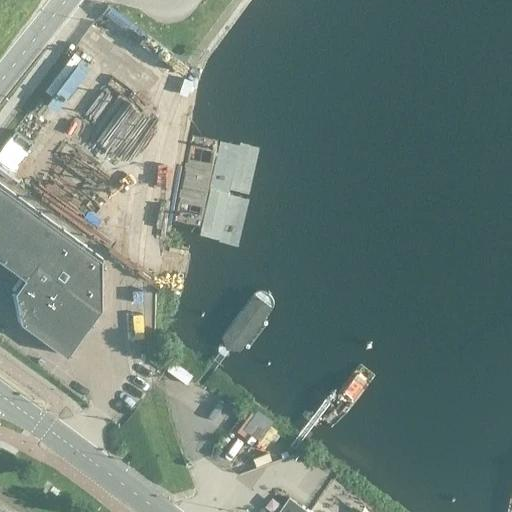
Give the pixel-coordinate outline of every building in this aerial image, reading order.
[(0,219),(17,196),(0,183),(0,219)] [(0,258),(3,261),(40,212),(17,196),(0,219),(0,258)] [(26,278),(62,229),(40,212),(3,261),(26,278)] [(103,308),(103,259),(62,229),(26,278),(16,291),(22,322),(68,356),(92,322),(95,324),(105,311),(102,309),(103,308)] [(260,440),(275,421),(258,407),(243,426),(260,440)] [(309,511),(289,497),(287,501),(278,511),(309,511)]
